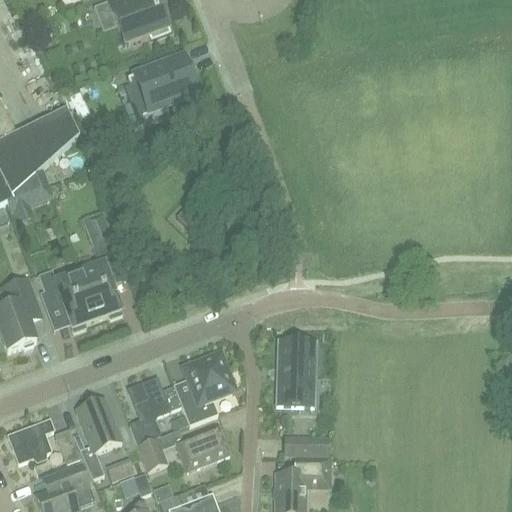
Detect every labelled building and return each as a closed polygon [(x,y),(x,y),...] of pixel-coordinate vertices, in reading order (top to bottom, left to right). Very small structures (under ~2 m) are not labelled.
[(149,0),(123,0),(93,11),(103,37),(116,32),(118,37),(122,36),(127,49),(149,41),(150,45),(170,37),(157,2),(151,4),(149,0)] [(196,107),(186,80),(180,82),(175,69),(169,71),(164,58),(143,66),(146,75),(127,82),(142,122),(175,109),(177,114),(196,107)] [(0,211),(12,205),(10,201),(31,182),(78,139),(65,113),(31,130),(0,145),(0,211)] [(187,232),(202,216),(191,205),(175,222),(187,232)] [(102,217),(83,224),(94,254),(113,247),(102,217)] [(104,268),(79,277),(96,324),(108,320),(109,323),(122,319),(115,298),(113,292),(113,293),(104,268)] [(96,324),(79,277),(55,285),(51,274),(37,279),(50,315),(63,310),(73,337),(85,332),(84,328),(96,324)] [(26,321),(31,319),(39,316),(31,294),(27,283),(0,293),(0,295),(6,311),(0,313),(0,338),(7,356),(20,352),(24,354),(31,352),(33,351),(33,347),(36,346),(31,334),(26,321)] [(313,410),(315,345),(277,344),(276,409),(313,410)] [(184,372),(189,383),(173,390),(189,430),(217,419),(211,402),(233,394),(224,371),(226,367),(224,362),(214,357),(209,359),(207,363),(184,372)] [(156,383),(128,394),(140,425),(129,430),(137,450),(158,442),(159,441),(155,432),(152,422),(169,416),(156,383)] [(92,484),(94,483),(97,494),(105,491),(101,480),(104,479),(95,457),(122,447),(115,428),(111,430),(101,405),(75,415),(90,451),(78,455),(92,484)] [(44,439),(53,435),(49,424),(31,431),(7,440),(18,469),(31,463),(50,456),(44,439)] [(229,460),(218,432),(176,448),(187,476),(229,460)] [(53,439),(65,469),(80,463),(69,433),(53,439)] [(283,441),(282,461),(328,463),(328,442),(283,441)] [(168,468),(162,453),(158,442),(137,450),(136,450),(147,476),(168,468)] [(331,463),(328,463),(282,461),(282,462),(295,462),(294,479),(276,478),(275,511),(304,511),(305,493),(315,493),(316,480),(330,480),(331,463)] [(85,494),(88,492),(79,468),(37,484),(38,485),(43,498),(35,501),(39,511),(77,511),(72,499),(85,494)] [(133,482),(140,501),(152,497),(144,477),(133,482)] [(112,500),(125,488),(118,480),(105,492),(112,500)] [(216,511),(207,487),(158,506),(160,511),(216,511)]
